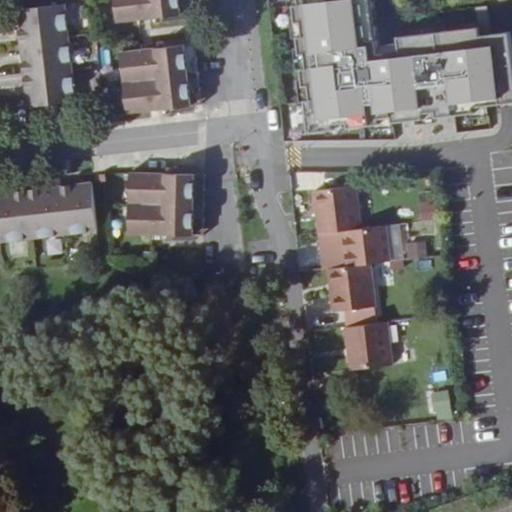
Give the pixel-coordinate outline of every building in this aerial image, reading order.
[(180,0),(115,0),(118,22),(182,14),(180,0)] [(190,0),(180,0),(182,14),(192,13),(190,0)] [(307,0),(311,27),(352,22),(349,0),(307,0)] [(483,0),(485,28),(504,27),(502,0),(483,0)] [(21,42),(70,37),(66,4),(17,10),(21,42)] [(352,22),(311,27),(316,72),(339,69),(341,92),(360,89),(352,22)] [(21,42),(25,74),(73,69),(70,37),(21,42)] [(196,44),(186,45),(189,75),(199,74),(196,44)] [(186,45),(121,52),(125,82),(189,75),(186,45)] [(28,106),(77,102),(73,69),(25,74),(28,106)] [(339,69),(316,72),(318,94),(341,92),(339,69)] [(199,74),(189,75),(193,105),(202,104),(199,74)] [(480,97),(492,99),(496,77),(485,74),(480,97)] [(189,75),(125,82),(128,112),(193,105),(189,75)] [(106,109),(104,97),(89,99),(91,111),(106,109)] [(196,174),(131,173),(130,204),(195,204),(196,174)] [(205,174),(196,174),(195,204),(205,204),(205,174)] [(313,177),(316,194),(342,191),(340,176),(317,176),(313,177)] [(93,182),(61,185),(66,234),(99,230),(93,182)] [(61,185),(28,189),(34,238),(66,234),(61,185)] [(0,192),(0,227),(2,241),(34,238),(28,189),(0,192)] [(342,191),(316,194),(321,237),(346,234),(362,232),(357,189),(342,191)] [(418,200),(420,220),(435,219),(433,199),(418,200)] [(195,204),(130,204),(129,234),(195,235),(195,204)] [(205,204),(195,204),(195,235),(204,235),(205,204)] [(362,232),(346,234),(350,270),(371,267),(391,265),(387,229),(362,232)] [(350,270),(330,272),(335,316),(360,312),(377,310),(371,267),(350,270)] [(360,312),(335,316),(338,332),(346,331),(363,329),(360,312)] [(363,329),(346,331),(352,374),(393,369),(387,326),(363,329)] [(448,390),(432,391),(433,420),(449,419),(448,390)]
